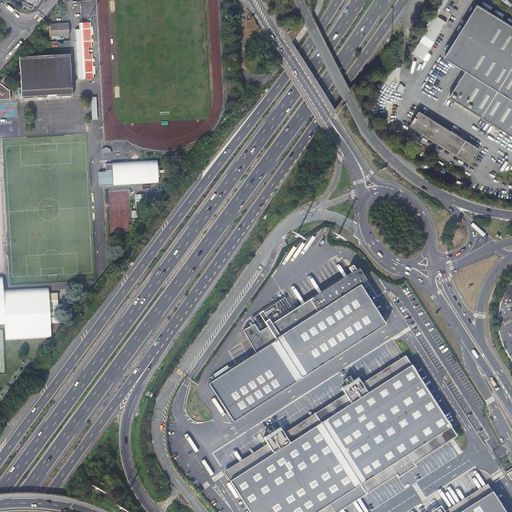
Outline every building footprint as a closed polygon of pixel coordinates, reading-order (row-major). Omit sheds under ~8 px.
[(413,53),(428,62),(432,55),(428,53),(447,22),(438,16),(442,10),(448,0),(442,0),(421,33),(424,35),(413,53)] [(466,70),(450,97),(511,135),(511,24),(478,4),(445,57),(466,70)] [(81,79),(94,78),(91,22),(79,23),(79,29),(75,30),(78,79),(81,79)] [(69,35),(68,24),(50,24),(51,37),(69,35)] [(22,99),(72,96),(72,87),(73,87),(73,85),(72,85),(70,54),(19,57),(22,99)] [(5,85),(9,80),(4,77),(0,81),(5,85)] [(9,91),(0,83),(0,99),(10,99),(9,91)] [(419,111),(410,125),(470,162),(479,148),(419,111)] [(110,153),(109,150),(106,149),(103,150),(102,153),(103,156),(106,157),(109,156),(110,153)] [(112,162),(112,164),(112,170),(113,185),(113,186),(158,183),(157,160),(112,162)] [(112,170),(112,164),(106,164),(106,172),(99,172),(99,186),(113,185),(112,170)] [(108,208),(110,238),(132,237),(129,190),(108,192),(108,206),(106,206),(106,208),(108,208)] [(135,195),(136,207),(145,206),(144,194),(135,195)] [(208,383),(232,421),(385,324),(359,284),(366,280),(358,267),(355,269),(353,265),(348,267),(351,272),(353,276),(349,278),(346,275),(296,306),(298,310),(294,313),(291,309),(283,297),(249,318),(252,323),(242,330),(256,352),(208,383)] [(511,280),(507,287),(500,302),(497,318),(498,333),(502,346),(509,357),(511,361),(511,280)] [(5,324),(6,340),(28,339),(51,338),(50,323),(57,322),(56,294),(49,294),(48,288),(25,289),(3,290),(5,324)] [(318,416),(316,417),(311,421),(294,432),(286,437),(282,430),(278,432),(276,428),(274,430),(268,433),(266,435),(269,438),(265,441),(270,447),(260,454),(232,471),(226,475),(249,511),(334,511),(332,509),(378,479),(393,470),(395,473),(398,476),(415,466),(410,459),(427,448),(444,437),(454,431),(408,359),(398,365),(364,387),(360,380),(356,383),(354,379),(352,380),(346,384),(344,386),(347,389),(343,392),(347,398),(343,401),(318,416)] [(316,413),(318,416),(343,401),(341,397),(316,413)] [(292,428),(294,432),(311,421),(309,417),(292,428)] [(444,437),(427,448),(429,451),(446,441),(444,437)] [(230,468),(232,471),(260,454),(262,452),(260,449),(230,468)] [(393,470),(378,479),(382,481),(395,473),(393,470)] [(505,511),(488,486),(448,511),(444,511),(441,506),(435,510),(436,511),(505,511)]
